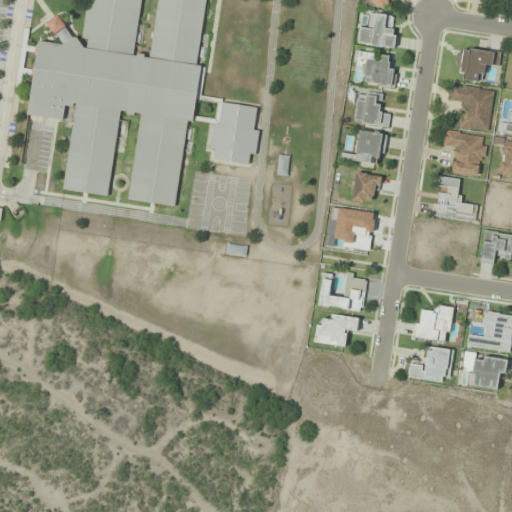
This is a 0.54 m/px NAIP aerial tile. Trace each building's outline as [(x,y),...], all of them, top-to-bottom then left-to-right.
[(33,53),(34,45),(36,43),(37,40),(61,44),(54,34),(53,35),(43,21),(56,12),(65,25),(64,26),(71,36),(75,37),(83,47),(85,48),(86,39),(80,38),(85,0),(140,0),(132,55),(135,55),(135,52),(143,54),(143,57),(147,57),(156,0),(204,0),(195,64),(200,64),(191,122),(186,121),(173,206),(126,199),(139,114),(132,113),(132,116),(125,115),(125,112),(118,111),(105,195),(62,188),(75,103),(71,103),(71,106),(63,104),(61,119),(26,114),(34,56),(33,53)] [(392,0),(368,0),(385,11),(392,0)] [(360,25),(358,44),(392,48),(396,17),(371,14),(369,26),(360,25)] [(455,68),(464,69),(463,80),(485,83),(487,63),(499,65),(500,53),(458,47),(455,68)] [(363,69),(362,82),(392,86),(394,67),(388,66),(389,56),(357,52),(355,68),(363,69)] [(489,131),(495,89),(452,84),(449,102),(461,104),(458,127),(489,131)] [(388,127),(390,114),(380,113),(382,98),(358,94),(354,122),(388,127)] [(212,123),(217,124),(221,101),(256,107),(252,129),(258,130),(254,154),(249,154),(247,164),(212,159),(214,148),(208,147),(212,123)] [(442,147),(454,149),(450,173),(481,177),(487,136),(444,130),(442,147)] [(511,141),(504,141),(498,177),(511,179),(511,141)] [(287,176),(290,156),(279,155),(276,175),(287,176)] [(352,201),(375,203),(378,176),(355,173),(352,201)] [(433,217),(475,222),(477,205),(457,203),(460,179),(437,177),(433,217)] [(511,235),(484,232),(480,263),(494,265),(495,257),(511,259),(511,267),(511,269),(511,268),(511,235)] [(361,313),(366,277),(347,275),(344,297),(330,295),(333,274),(322,272),(318,306),(361,313)] [(413,337),(446,344),(453,308),(434,304),(432,313),(418,310),(413,337)] [(317,322),(314,342),(345,347),(348,330),(357,331),(359,318),(329,314),(327,324),(317,322)] [(407,377),(449,384),(454,350),(427,346),(424,366),(410,363),(407,377)] [(470,355),(466,386),(501,391),(506,360),(470,355)]
